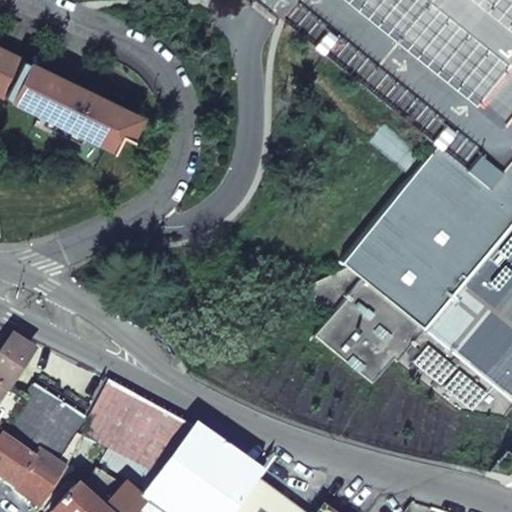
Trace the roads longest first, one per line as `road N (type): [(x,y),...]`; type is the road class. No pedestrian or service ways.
road 1 (residential): [(0,284),(280,438),(511,506)]
road 2 (residential): [(0,284),(105,235),(153,205),(181,171),(184,128),(160,66),(30,0)]
